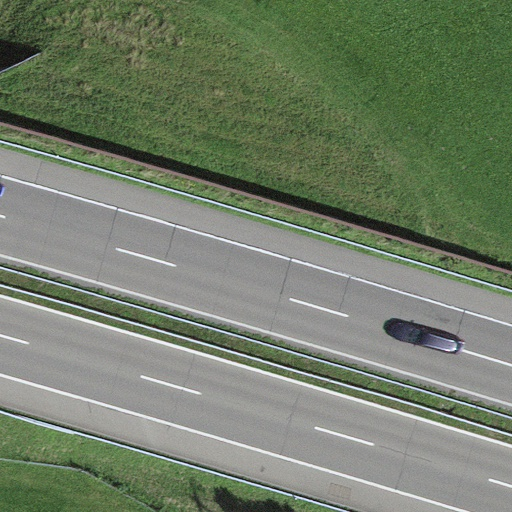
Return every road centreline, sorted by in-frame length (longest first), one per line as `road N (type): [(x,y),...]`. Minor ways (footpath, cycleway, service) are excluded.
road 1 (motorway): [(511,368),(0,217)]
road 2 (motorway): [(0,338),(511,489)]
